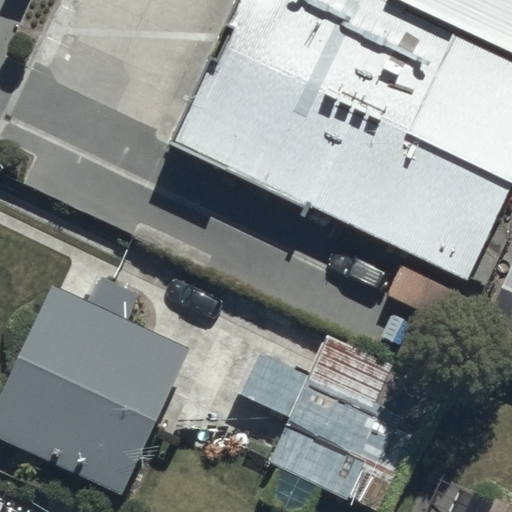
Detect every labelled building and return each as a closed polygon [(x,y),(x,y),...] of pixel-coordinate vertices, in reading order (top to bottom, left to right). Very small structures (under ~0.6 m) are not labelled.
[(511,0),(227,0),(163,147),(471,280),(511,184),(511,0)] [(56,166),(48,162),(35,195),(101,221),(113,189),(103,185),(107,174),(60,156),(56,166)] [(511,273),(472,354),(511,374),(511,273)] [(87,315),(51,298),(0,410),(0,451),(122,507),(188,361),(126,332),(138,305),(99,287),(87,315)] [(446,346),(379,317),(365,348),(433,377),(446,346)] [(309,382),(261,360),(242,401),(288,422),(265,471),(281,478),(268,506),(282,511),(308,511),(318,492),(346,505),(366,461),(378,467),(396,429),(371,418),(392,372),(327,342),(309,382)] [(501,511),(467,495),(458,511),(501,511)]
